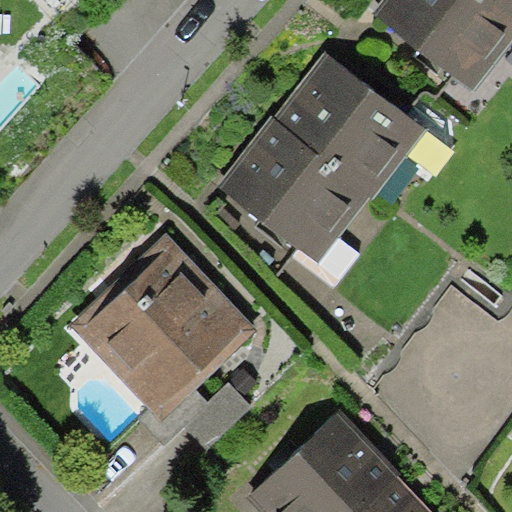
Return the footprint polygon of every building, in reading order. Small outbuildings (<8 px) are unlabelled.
[(511,18),(489,0),(369,0),(363,9),(469,94),(511,41),(511,18)] [(511,0),(489,0),(511,18),(511,0)] [(315,49),(259,117),(367,203),(422,134),(315,49)] [(259,117),(204,186),(311,272),(367,203),(259,117)] [(65,329),(151,421),(252,326),(166,235),(65,329)] [(209,408),(190,388),(150,426),(165,442),(183,425),(205,448),(251,406),(232,386),(209,408)] [(351,511),(391,473),(331,413),(238,504),(246,511),(351,511)] [(430,511),(391,473),(351,511),(430,511)]
